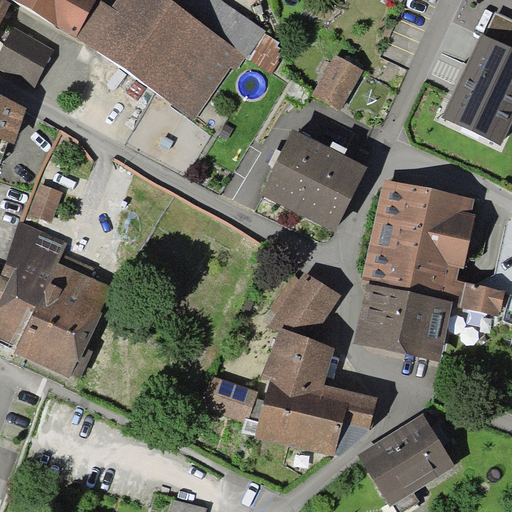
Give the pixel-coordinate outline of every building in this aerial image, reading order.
[(0,0),(0,26),(12,3),(5,0),(0,0)] [(12,0),(76,36),(96,0),(12,0)] [(236,70),(246,56),(168,0),(115,0),(112,6),(101,0),(96,0),(76,36),(194,120),(231,67),(236,70)] [(266,31),(222,0),(168,0),(246,56),(249,57),(264,33),(266,31)] [(511,20),(495,13),(485,37),(511,48),(511,20)] [(55,49),(14,28),(0,53),(0,69),(35,87),(55,49)] [(280,42),(264,33),(249,57),(248,59),(272,74),(286,51),(278,45),(280,42)] [(511,48),(485,37),(481,34),(442,117),(501,145),(511,122),(511,48)] [(342,109),(363,70),(335,55),(314,94),(342,109)] [(0,95),(0,137),(15,144),(27,107),(0,95)] [(234,129),(225,124),(219,136),(227,140),(234,129)] [(330,147),(292,128),(260,194),(335,232),(368,166),(344,154),(330,147)] [(333,141),(330,147),(344,154),(347,149),(333,141)] [(361,284),(366,285),(366,283),(453,301),(452,306),(499,316),(505,290),(457,280),(460,268),(463,269),(475,214),(472,213),(475,198),(383,179),(361,284)] [(63,192),(40,184),(30,213),(52,221),(63,192)] [(0,298),(0,338),(18,346),(14,353),(70,378),(72,374),(80,378),(93,351),(86,347),(113,286),(92,277),(95,268),(63,254),(68,243),(20,221),(2,275),(9,277),(0,298)] [(201,409),(244,422),(241,433),(256,435),(254,438),(335,456),(335,454),(339,456),(370,428),(378,397),(325,384),(335,348),(312,339),(342,295),(305,272),(299,279),(294,275),(269,309),(276,313),(267,328),(279,331),(261,378),(257,390),(213,376),(201,409)] [(0,298),(9,277),(2,275),(0,273),(0,298)] [(440,362),(452,306),(453,301),(366,283),(366,285),(353,343),(440,362)] [(456,466),(424,413),(357,454),(390,507),(393,505),(414,492),(456,466)] [(402,511),(420,501),(414,492),(393,505),(397,511),(402,511)] [(205,511),(207,508),(172,498),(168,511),(205,511)]
